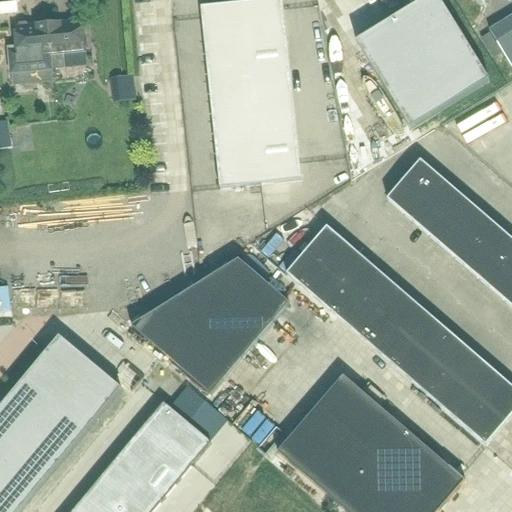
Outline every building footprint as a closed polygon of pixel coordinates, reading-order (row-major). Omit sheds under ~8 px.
[(437,0),(430,0),(356,45),(410,133),(489,84),(437,0)] [(203,10),(220,191),(302,183),(285,2),(203,10)] [(511,18),(489,32),(511,68),(511,18)] [(48,27),(52,72),(64,71),(63,56),(85,54),(82,24),(79,24),(76,21),(70,22),(68,25),(48,27)] [(11,76),(52,72),(48,27),(28,29),(25,26),(20,27),(18,30),(14,30),(16,51),(9,52),(11,76)] [(0,150),(11,149),(8,133),(6,123),(0,123),(0,150)] [(432,207),(449,188),(421,163),(404,183),(432,207)] [(415,226),(432,207),(404,183),(387,202),(415,226)] [(457,229),(474,209),(449,188),(432,207),(457,229)] [(440,248),(457,229),(432,207),(415,226),(440,248)] [(483,251),(499,232),(474,209),(457,229),(483,251)] [(466,270),(483,251),(457,229),(440,248),(466,270)] [(305,293),(346,246),(327,230),(287,277),(305,293)] [(507,272),(511,266),(511,242),(499,232),(483,251),(507,272)] [(346,246),(305,293),(323,308),(364,262),(346,246)] [(490,291),(507,272),(483,251),(466,270),(490,291)] [(364,262),(323,308),(340,323),(380,276),(364,262)] [(237,264),(131,330),(211,398),(288,307),(237,264)] [(511,310),(511,276),(507,272),(490,291),(511,310)] [(380,276),(340,323),(357,337),(397,291),(380,276)] [(397,291),(357,337),(373,352),(414,305),(397,291)] [(414,305),(373,352),(391,367),(431,320),(414,305)] [(431,320),(391,367),(408,381),(448,335),(431,320)] [(448,335),(408,381),(424,395),(445,371),(464,349),(448,335)] [(0,511),(21,511),(122,392),(60,340),(0,411),(0,511)] [(478,400),(497,377),(464,349),(445,371),(478,400)] [(506,425),(478,400),(445,371),(424,395),(486,449),(506,425)] [(343,511),(442,511),(466,484),(342,377),(276,454),(343,511)] [(511,390),(497,377),(478,400),(506,425),(511,418),(511,390)] [(163,406),(74,511),(155,511),(211,446),(163,406)] [(304,502),(312,494),(277,463),(269,471),(304,502)]
